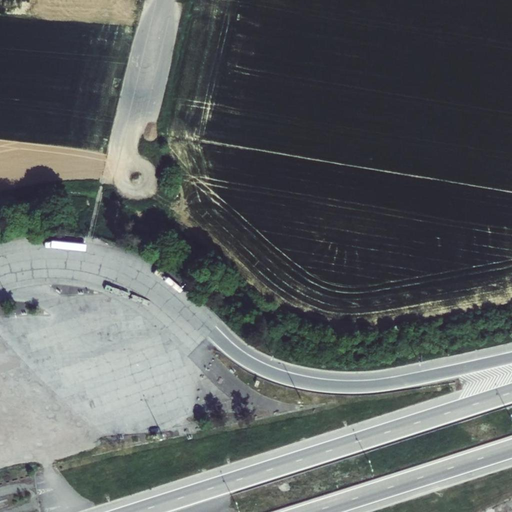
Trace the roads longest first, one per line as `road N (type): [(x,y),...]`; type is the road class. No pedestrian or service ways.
road 1 (motorway): [(511,389),(135,511)]
road 2 (motorway): [(314,511),(511,449)]
road 3 (unclassified): [(166,0),(126,174)]
road 4 (motorway): [(511,357),(360,386)]
